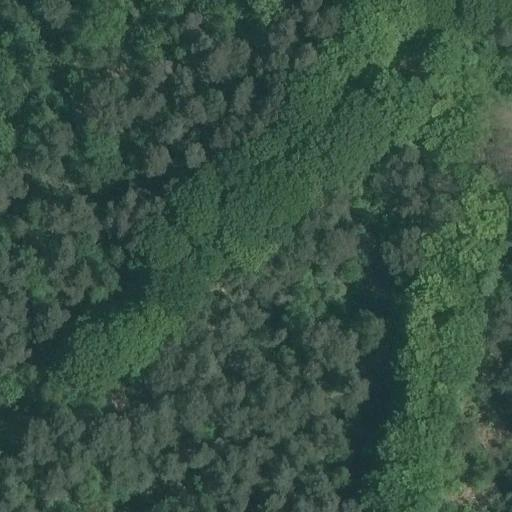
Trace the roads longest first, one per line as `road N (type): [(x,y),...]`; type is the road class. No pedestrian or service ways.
road 1 (track): [(410,511),(497,193)]
road 2 (track): [(0,425),(232,215)]
